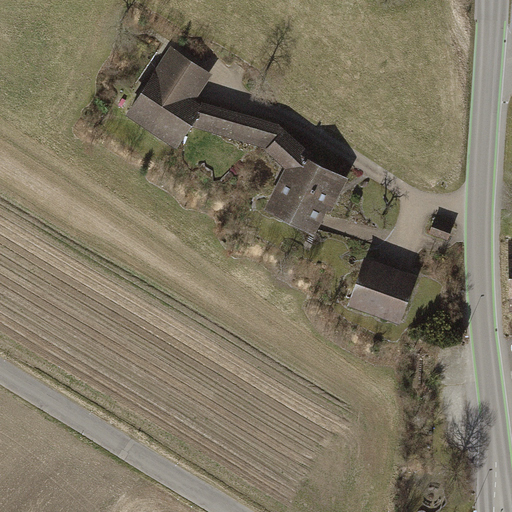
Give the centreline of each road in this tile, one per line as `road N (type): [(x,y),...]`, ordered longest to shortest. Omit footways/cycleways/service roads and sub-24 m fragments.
road 1 (tertiary): [(500,511),(482,288),(490,0)]
road 2 (unclassified): [(232,511),(0,368)]
